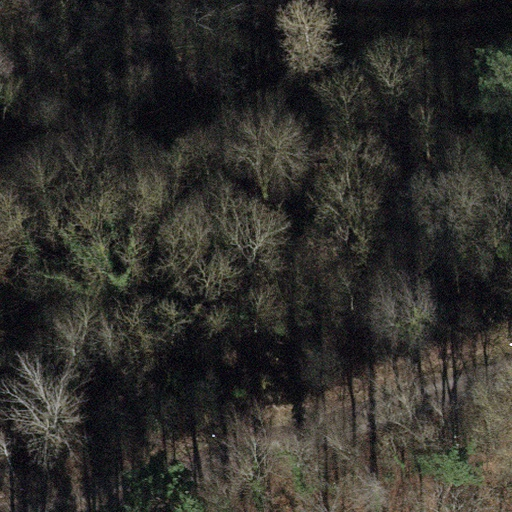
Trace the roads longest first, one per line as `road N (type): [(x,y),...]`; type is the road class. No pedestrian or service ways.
road 1 (track): [(511,366),(39,511)]
road 2 (track): [(498,0),(296,5)]
